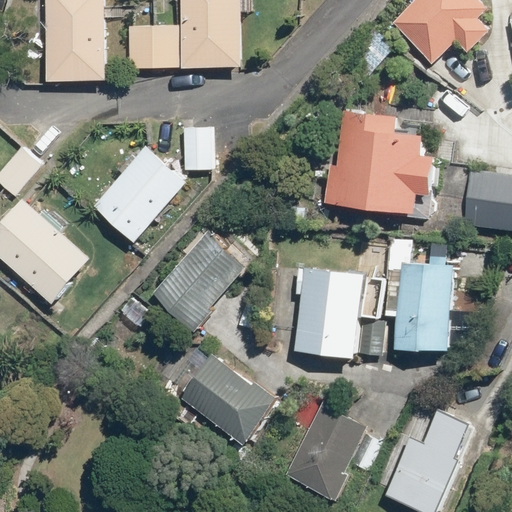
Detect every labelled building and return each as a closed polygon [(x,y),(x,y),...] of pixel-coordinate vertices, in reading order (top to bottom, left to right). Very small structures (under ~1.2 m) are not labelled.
[(56,0),(59,81),(121,79),(118,0),(56,0)] [(190,0),(193,67),(243,66),(240,0),(190,0)] [(421,0),(397,23),(436,63),(460,41),(470,51),(494,29),(484,18),(491,12),(479,0),(421,0)] [(136,67),(188,66),(187,24),(134,25),(136,67)] [(327,203),(422,212),(424,195),(435,196),(439,156),(427,154),(429,133),(401,131),(402,115),(346,110),(344,126),(334,125),(327,203)] [(185,169),(215,168),(214,126),(185,126),(185,169)] [(3,177),(24,195),(52,163),(31,145),(3,177)] [(135,242),(188,181),(148,146),(94,206),(135,242)] [(511,173),(474,170),(469,226),(511,230),(511,173)] [(0,259),(50,305),(91,260),(30,205),(0,237),(0,259)] [(193,336),(253,266),(210,230),(151,299),(193,336)] [(402,347),(455,349),(459,262),(406,260),(402,347)] [(299,349),(360,357),(370,273),(309,265),(299,349)] [(249,444),(283,396),(217,350),(183,397),(249,444)] [(290,472),(339,498),(378,424),(328,398),(290,472)] [(393,493),(438,511),(445,511),(483,421),(446,406),(432,440),(418,434),(393,493)]
